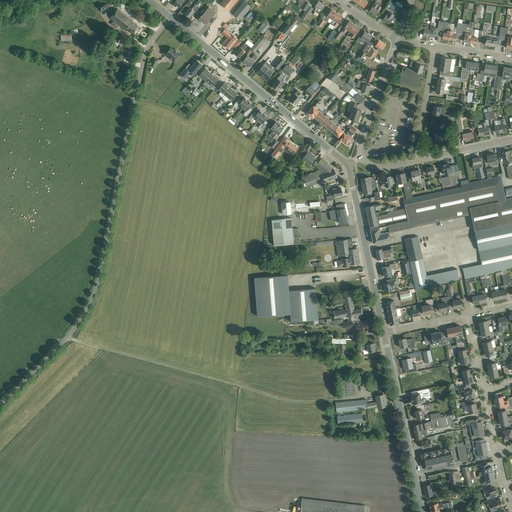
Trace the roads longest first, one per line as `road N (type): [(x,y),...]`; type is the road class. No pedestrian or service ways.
road 1 (unclassified): [(0,405),(72,328),(91,293),(146,48),(171,17)]
road 2 (track): [(64,337),(295,401),(335,400)]
road 3 (tertiary): [(348,165),(171,17)]
road 4 (tertiary): [(423,511),(384,333)]
road 5 (tertiary): [(384,333),(348,165)]
road 6 (unclassified): [(358,157),(397,38)]
